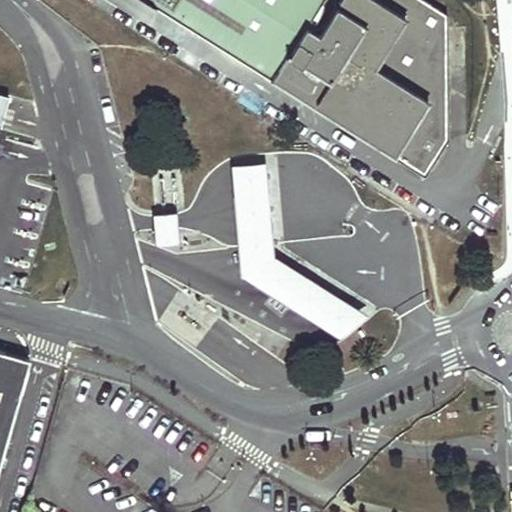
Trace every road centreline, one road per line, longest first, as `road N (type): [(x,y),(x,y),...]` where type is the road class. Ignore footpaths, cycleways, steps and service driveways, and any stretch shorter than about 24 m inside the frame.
road 1 (residential): [(4,0),(43,34),(63,84),(106,246),(118,330),(269,415)]
road 2 (unclassified): [(269,415),(411,449),(477,445),(511,458)]
road 3 (residential): [(269,415),(314,408),(472,329)]
